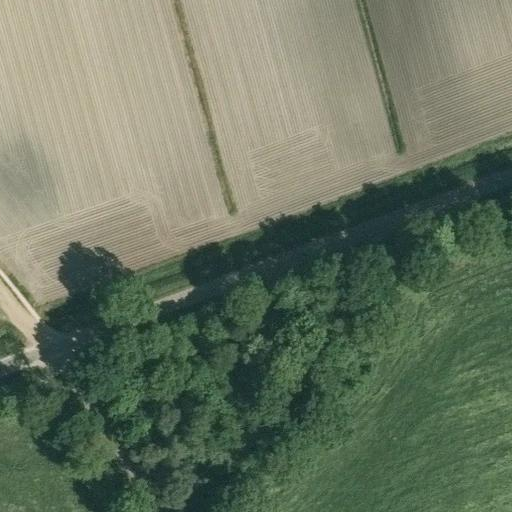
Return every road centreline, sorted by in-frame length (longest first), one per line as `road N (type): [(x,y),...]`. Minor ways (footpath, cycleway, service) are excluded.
road 1 (unclassified): [(53,353),(511,177)]
road 2 (unclassified): [(156,511),(53,353)]
